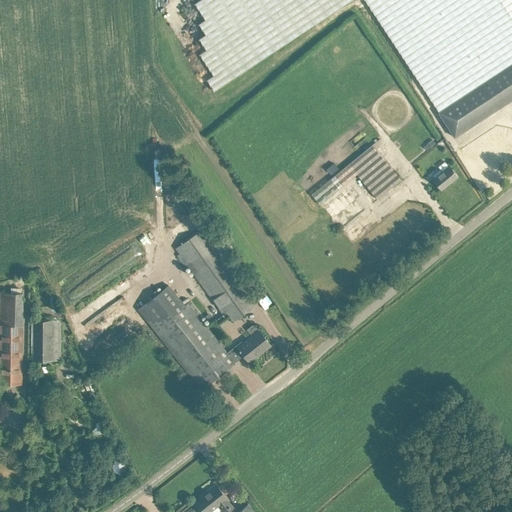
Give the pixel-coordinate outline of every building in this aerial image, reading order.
[(511,0),(199,0),(195,3),(205,19),(198,24),(206,34),(199,39),(206,49),(199,54),(213,75),(206,80),(214,91),(351,0),(365,0),(439,111),(438,111),(439,112),(438,112),(454,137),(511,99),(511,0)] [(347,165),(311,194),(320,204),(357,174),(377,199),(401,180),(372,145),(347,165)] [(498,152),(505,160),(511,155),(504,147),(498,152)] [(442,171),(433,179),(441,189),(457,176),(449,166),(448,166),(444,161),(438,166),(442,171)] [(179,254),(177,256),(185,267),(188,265),(218,305),(220,303),(233,321),(252,306),(210,248),(198,232),(175,248),(179,254)] [(137,241),(152,265),(160,260),(145,236),(137,241)] [(235,363),(230,356),(227,358),(216,343),(219,341),(200,317),(202,315),(190,300),(185,305),(169,284),(138,309),(150,324),(182,365),(196,382),(201,389),(235,363)] [(26,292),(2,291),(1,324),(0,324),(0,331),(0,382),(21,383),(22,373),(25,294),(26,292)] [(36,360),(51,360),(60,360),(61,320),(36,320),(36,360)] [(239,349),(230,356),(235,362),(244,355),(249,361),(270,345),(259,330),(244,342),(237,347),(239,349)] [(195,503),(201,511),(208,511),(218,505),(223,511),(228,511),(233,508),(226,498),(216,484),(205,492),(206,494),(195,503)] [(236,511),(255,511),(248,503),(236,511)]
